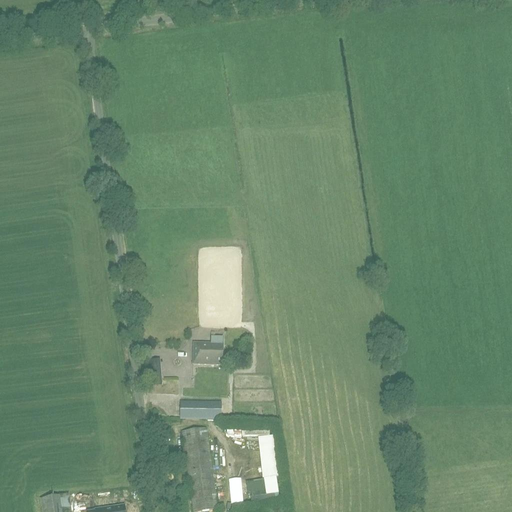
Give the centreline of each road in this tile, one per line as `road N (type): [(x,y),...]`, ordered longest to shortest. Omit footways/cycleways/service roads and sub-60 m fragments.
road 1 (unclassified): [(155,511),(85,31)]
road 2 (unclassified): [(85,31),(320,0)]
